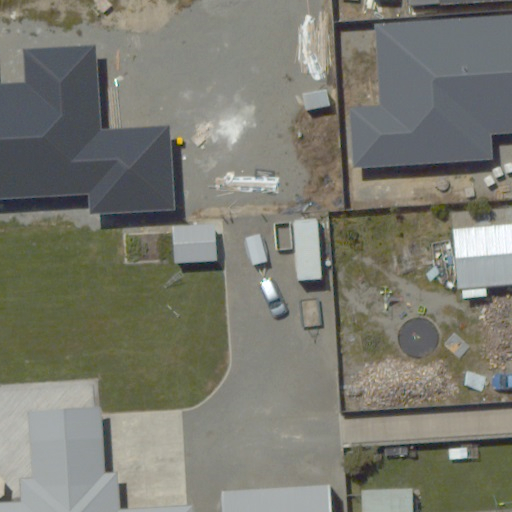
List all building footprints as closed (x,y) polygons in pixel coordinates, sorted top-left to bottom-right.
[(445,16),(508,13),(511,8),(511,0),(409,0),(410,18),(412,57),(447,55),(445,16)] [(366,92),(368,136),(430,133),(428,89),(366,92)] [(324,220),(292,221),(294,285),(325,285),(324,220)] [(511,225),(453,228),(456,295),(511,292),(511,225)] [(216,227),(169,228),(170,270),(217,269),(216,227)] [(0,511),(195,511),(196,510),(178,510),(177,485),(142,486),(143,511),(142,511),(118,511),(114,405),(35,408),(38,483),(25,484),(26,507),(10,508),(10,489),(0,489),(0,511)] [(419,511),(419,483),(363,485),(363,511),(419,511)]
